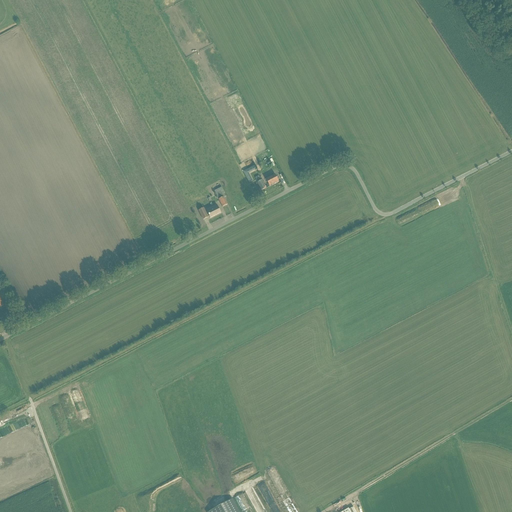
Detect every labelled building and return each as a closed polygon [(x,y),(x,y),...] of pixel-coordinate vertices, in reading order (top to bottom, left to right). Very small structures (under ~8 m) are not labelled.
[(256,165),(243,171),(249,183),(252,181),(247,173),(257,168),(256,165)] [(275,174),(266,179),(269,186),(279,181),(275,174)] [(260,177),(256,179),(261,190),(266,188),(262,180),(261,180),(260,177)] [(221,187),(214,191),(222,207),(227,204),(223,197),(225,196),(221,187)] [(217,206),(207,211),(211,219),(221,214),(217,206)] [(204,209),(199,212),(204,221),(209,218),(204,209)] [(8,310),(0,313),(0,317),(1,320),(11,316),(8,310)] [(263,487),(274,511),(276,511),(279,511),(277,508),(279,507),(268,484),(263,487)] [(256,511),(249,497),(241,501),(246,511),(256,511)] [(267,511),(260,497),(254,500),(260,511),(267,511)] [(239,511),(231,498),(206,511),(239,511)]
